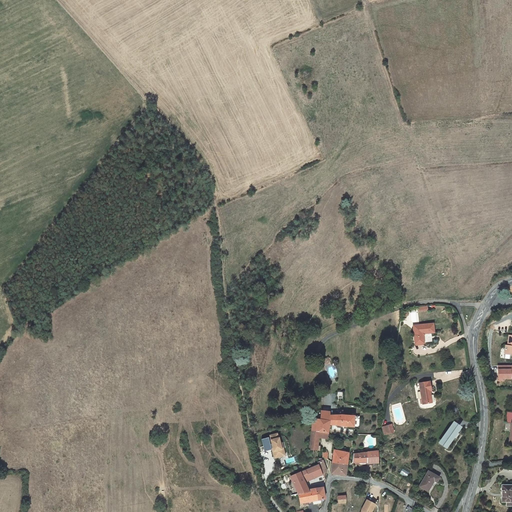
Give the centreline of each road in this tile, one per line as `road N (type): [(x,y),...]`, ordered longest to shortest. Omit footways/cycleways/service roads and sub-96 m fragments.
road 1 (track): [(58,0),(177,131),(209,179),(247,439),(256,474),(282,511)]
road 2 (tertiary): [(486,303),(473,337),(484,421),(478,465)]
road 3 (residential): [(426,511),(377,483),(331,478),(326,511)]
